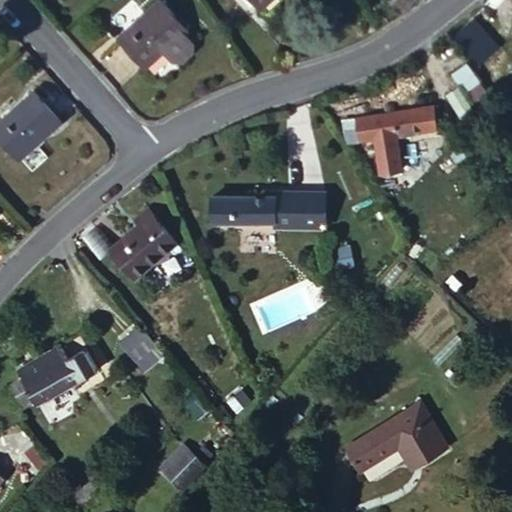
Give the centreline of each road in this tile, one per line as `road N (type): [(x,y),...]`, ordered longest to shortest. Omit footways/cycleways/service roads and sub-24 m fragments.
road 1 (residential): [(146,146),(216,108),(342,71),(442,0)]
road 2 (residential): [(0,282),(91,189),(146,146)]
road 3 (residential): [(11,0),(146,146)]
